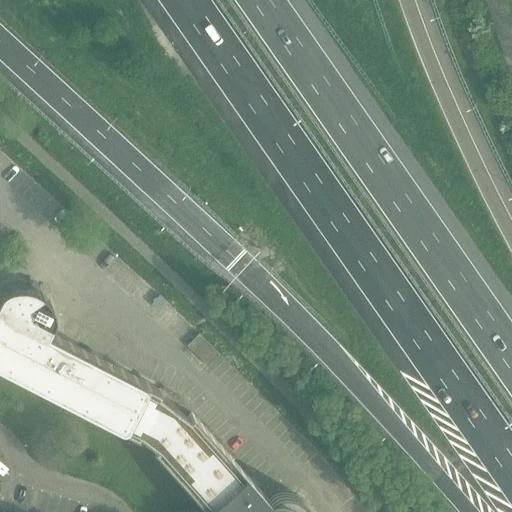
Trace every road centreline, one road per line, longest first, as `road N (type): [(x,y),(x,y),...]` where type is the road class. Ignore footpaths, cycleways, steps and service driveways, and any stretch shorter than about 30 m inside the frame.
road 1 (motorway): [(0,48),(232,268),(468,511)]
road 2 (motorway): [(185,0),(511,467)]
road 3 (motorway): [(511,357),(262,0)]
road 4 (motorway): [(511,237),(404,0)]
road 5 (residential): [(119,511),(26,470),(0,431)]
